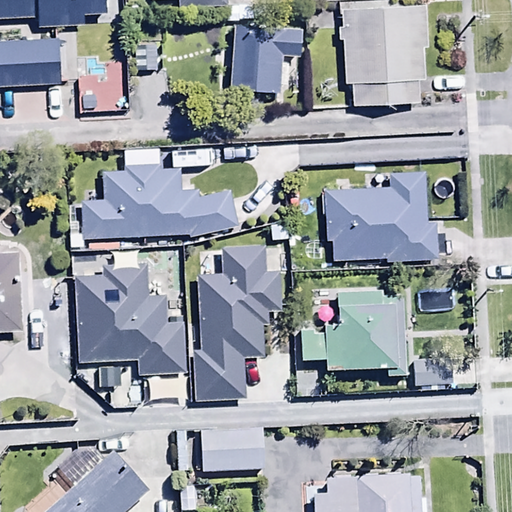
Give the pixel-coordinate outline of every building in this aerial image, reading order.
[(0,0),(0,20),(33,19),(34,31),(106,28),(104,0),(0,0)] [(224,7),(223,0),(148,0),(149,1),(172,0),(177,0),(178,9),(224,7)] [(349,87),(349,109),(419,108),(418,85),(425,85),(426,53),(425,6),(340,8),(340,29),(335,30),(335,45),(340,45),(341,87),(349,87)] [(299,31),(231,27),(226,92),(276,96),(279,58),(297,59),(299,31)] [(55,43),(0,44),(0,89),(57,87),(55,43)] [(79,205),(80,242),(189,236),(189,240),(236,229),(228,192),(199,198),(198,194),(179,194),(178,172),(157,173),(157,168),(123,170),(123,175),(100,176),(101,204),(79,205)] [(389,191),(323,193),(325,245),(330,244),(331,264),(383,262),(383,268),(434,266),(433,227),(423,227),(421,175),(388,176),(389,191)] [(267,313),(278,313),(277,276),(263,276),(262,248),(218,249),(219,278),(196,279),(198,354),(191,354),(193,401),(242,400),(241,359),(261,358),(259,324),(267,313)] [(17,255),(0,255),(0,336),(21,336),(17,255)] [(100,278),(73,279),(76,366),(135,365),(135,378),(182,377),(181,325),(166,325),(165,300),(146,301),(145,267),(100,268),(100,278)] [(448,364),(411,365),(411,391),(448,390),(448,364)] [(118,370),(104,371),(104,391),(109,391),(110,410),(136,410),(135,383),(118,383),(118,370)] [(259,432),(199,435),(201,477),(261,474),(259,432)] [(125,511),(146,494),(111,455),(100,464),(82,445),(54,470),(71,489),(45,511),(125,511)] [(324,499),(311,499),(311,511),(419,511),(418,481),(406,482),(405,479),(323,481),(324,499)]
